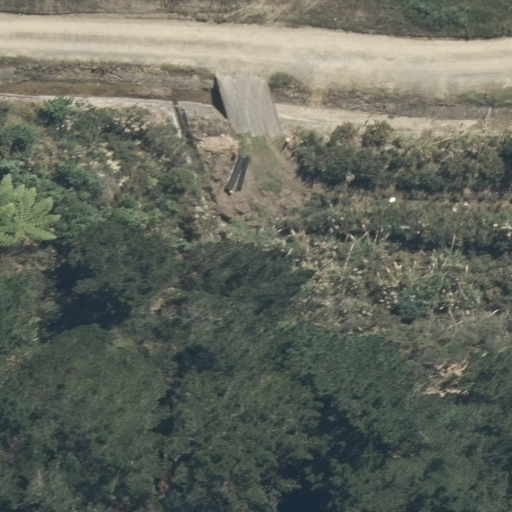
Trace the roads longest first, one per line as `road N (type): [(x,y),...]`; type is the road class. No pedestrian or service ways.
road 1 (track): [(511,211),(302,198),(228,53),(0,33)]
road 2 (track): [(511,61),(450,70),(228,53)]
